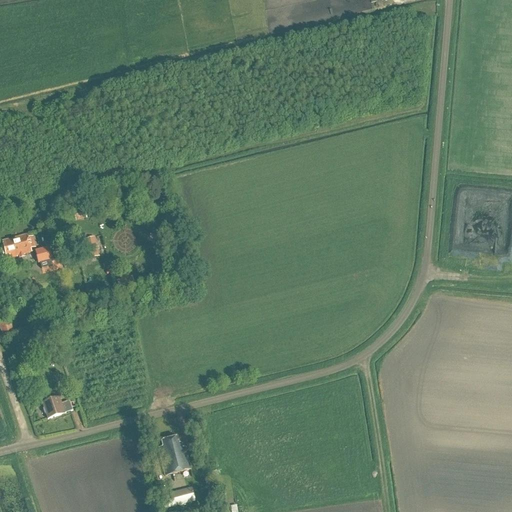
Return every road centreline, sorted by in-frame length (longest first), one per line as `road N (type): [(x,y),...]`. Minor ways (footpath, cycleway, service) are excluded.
road 1 (unclassified): [(27,445),(330,371),(363,358),(400,322),(430,229),(450,0)]
road 2 (track): [(363,358),(387,511)]
